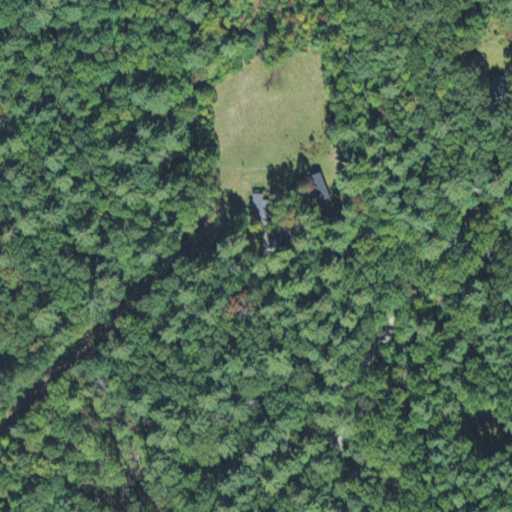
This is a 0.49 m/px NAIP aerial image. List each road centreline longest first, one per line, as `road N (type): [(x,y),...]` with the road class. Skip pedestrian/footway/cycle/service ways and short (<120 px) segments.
road 1 (residential): [(353,489),(339,473),(336,427),(348,290),(393,180),(354,67),(357,0)]
road 2 (residential): [(344,511),(362,452),(369,358),(482,205),(511,184)]
